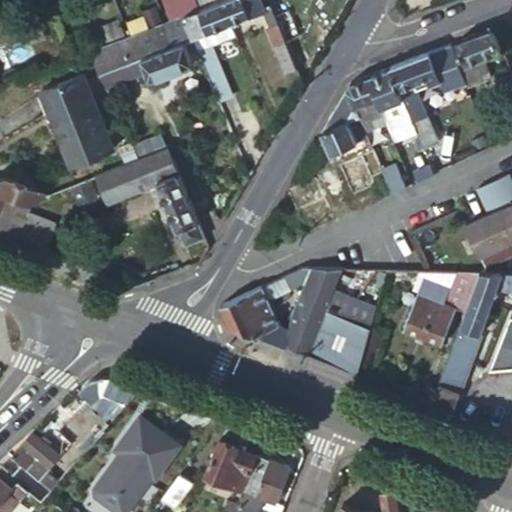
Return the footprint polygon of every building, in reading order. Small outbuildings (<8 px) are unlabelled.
[(204,59),(208,71),(218,66),(209,45),(202,34),(232,22),(223,0),(222,0),(205,7),(185,15),(191,29),(197,43),(204,59)] [(223,0),(232,22),(263,10),(267,8),(263,0),(223,0)] [(301,35),(288,0),(273,6),(280,22),(287,41),(301,35)] [(263,10),(269,27),(280,22),(273,6),(267,8),(263,10)] [(92,51),(108,86),(147,69),(151,80),(204,59),(197,43),(191,29),(185,15),(92,51)] [(209,45),(237,34),(232,22),(202,34),(209,45)] [(287,73),(298,69),(294,60),(287,41),(280,22),(269,27),(287,73)] [(504,47),(495,25),(459,39),(476,80),(494,73),(486,54),(504,47)] [(287,41),(294,60),(309,54),(301,35),(287,41)] [(443,77),(432,50),(393,65),(426,141),(427,143),(442,137),(427,103),(425,98),(420,87),(443,77)] [(218,66),(208,71),(221,103),(234,98),(221,65),(218,66)] [(426,141),(393,65),(369,74),(383,105),(385,104),(391,102),(394,110),(395,114),(398,112),(413,146),(426,141)] [(511,95),(511,71),(500,76),(509,96),(511,95)] [(113,147),(84,74),(42,90),(72,163),(113,147)] [(354,80),(349,89),(367,128),(378,123),(376,118),(387,113),(383,105),(369,74),(354,80)] [(443,77),(420,87),(425,98),(437,93),(448,88),(443,77)] [(349,89),(324,130),(333,150),(337,149),(366,135),(370,133),(367,128),(349,89)] [(437,93),(425,98),(427,103),(439,98),(437,93)] [(391,102),(385,104),(389,113),(394,110),(391,102)] [(378,123),(389,118),(387,113),(376,118),(378,123)] [(366,135),(337,149),(341,158),(370,145),(366,135)] [(129,161),(140,157),(134,143),(122,147),(129,161)] [(187,245),(207,237),(171,144),(140,157),(129,161),(103,172),(113,198),(161,178),(187,245)] [(382,160),(396,188),(411,181),(398,153),(382,160)] [(378,196),(396,188),(382,160),(382,159),(364,167),(378,196)] [(494,177),(511,217),(511,177),(509,171),(494,177)] [(0,212),(7,195),(26,203),(49,194),(3,177),(0,177),(0,212)] [(491,210),(466,221),(480,252),(511,236),(511,217),(494,177),(479,184),(491,210)] [(98,180),(79,186),(88,211),(107,205),(98,180)] [(7,195),(0,212),(0,232),(17,239),(27,212),(30,205),(26,203),(7,195)] [(88,211),(91,221),(110,214),(107,205),(88,211)] [(56,223),(27,212),(17,239),(46,250),(56,223)] [(264,284),(223,302),(233,324),(266,337),(359,373),(371,328),(327,312),(345,269),(303,267),(287,274),(292,288),(308,281),(299,302),(296,307),(291,327),(281,323),(264,284)] [(511,290),(511,274),(483,273),(479,283),(498,290),(511,290)] [(450,286),(424,279),(407,330),(445,343),(457,305),(445,300),(450,286)] [(498,290),(479,283),(468,310),(488,317),(498,290)] [(488,317),(468,310),(457,338),(477,345),(488,317)] [(477,345),(457,338),(447,363),(467,371),(477,345)] [(467,371),(447,363),(439,383),(461,391),(468,371),(467,371)] [(107,421),(139,387),(130,383),(122,379),(113,376),(107,375),(103,376),(97,378),(94,379),(90,382),(80,391),(91,403),(107,421)] [(106,430),(110,425),(106,422),(107,421),(91,403),(61,433),(75,446),(69,452),(78,462),(106,430)] [(78,462),(75,465),(84,473),(90,467),(98,474),(90,482),(124,511),(157,471),(141,457),(127,444),(125,446),(106,430),(78,462)] [(24,464),(53,490),(75,465),(78,462),(69,452),(66,450),(62,455),(37,432),(15,456),(24,464)] [(248,491),(262,454),(240,446),(241,444),(223,437),(208,475),(248,491)] [(292,466),(262,454),(248,491),(242,505),(259,511),(283,511),(287,504),(278,501),(292,466)] [(43,502),(53,490),(24,464),(14,476),(3,467),(0,471),(0,511),(13,511),(30,491),(43,502)] [(197,481),(183,471),(164,498),(177,509),(197,481)] [(397,511),(394,493),(379,494),(382,511),(397,511)] [(237,511),(238,511),(242,505),(231,501),(228,508),(237,511)] [(363,511),(364,510),(345,503),(341,511),(363,511)]
